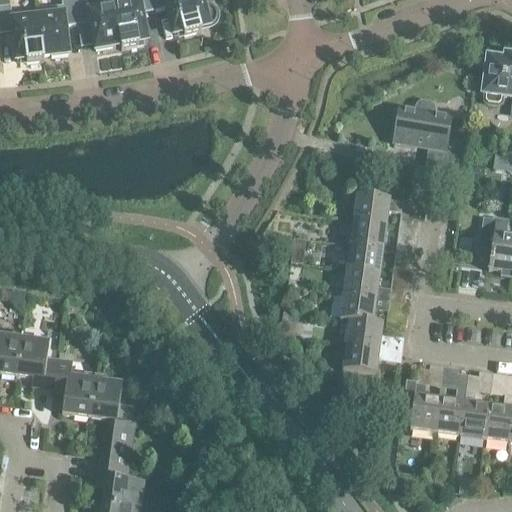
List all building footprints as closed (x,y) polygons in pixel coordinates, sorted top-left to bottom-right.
[(95,53),(121,49),(113,9),(88,14),(85,0),(80,0),(74,1),(77,28),(78,28),(81,50),(94,48),(95,53)] [(141,16),(154,13),(150,0),(138,0),(139,4),(113,9),(121,49),(122,53),(138,49),(137,45),(147,44),(141,16)] [(217,20),(217,17),(216,15),(216,13),(215,12),(214,11),(213,10),(212,10),(211,9),(209,8),(208,8),(205,8),(204,8),(201,0),(150,0),(154,13),(166,11),(173,38),(183,35),(184,39),(200,35),(199,31),(210,28),(212,27),(214,25),(215,24),(216,22),(216,21),(217,20)] [(65,29),(77,28),(74,1),(61,3),(62,9),(37,12),(37,20),(42,60),(68,57),(65,29)] [(42,64),(42,60),(37,20),(12,23),(10,9),(0,9),(0,35),(0,36),(12,35),(16,63),(25,62),(26,66),(42,64)] [(511,60),(505,60),(505,64),(488,62),(487,64),(485,66),(484,73),(486,75),(485,84),(482,86),(481,93),(483,95),(483,98),(486,98),(485,100),(486,100),(485,103),(487,106),(497,108),(500,105),(501,102),(501,100),(511,101),(511,60)] [(415,114),(399,112),(393,147),(429,153),(426,171),(450,175),(453,157),(445,155),(451,121),(434,118),(435,113),(433,109),(430,106),(422,105),(418,106),(415,110),(415,114)] [(489,136),(469,133),(467,144),(487,147),(489,136)] [(485,167),(470,165),(468,178),(484,180),(485,167)] [(356,199),(353,224),(386,229),(388,215),(415,219),(417,208),(356,199)] [(500,279),(511,281),(511,241),(504,240),(506,224),(483,221),(478,259),(490,260),(488,274),(501,276),(500,279)] [(383,254),(386,229),(353,224),(349,249),(383,254)] [(294,243),(293,250),(305,252),(306,244),(294,243)] [(397,244),(395,255),(410,257),(412,246),(397,244)] [(349,249),(346,273),(379,278),(383,254),(349,249)] [(409,268),(410,257),(395,255),(394,266),(409,268)] [(346,273),(343,297),(376,302),(379,278),(346,273)] [(390,293),(389,304),(404,306),(405,295),(390,293)] [(339,324),(349,325),(349,324),(373,327),(373,326),(376,302),(343,297),(339,324)] [(402,317),(404,306),(389,304),(387,315),(402,317)] [(382,327),(373,326),(373,327),(349,324),(349,325),(346,349),(402,356),(404,343),(387,341),(387,345),(380,345),(382,327)] [(0,377),(15,380),(21,336),(11,335),(10,343),(0,341),(0,377)] [(42,389),(54,390),(57,365),(47,363),(48,348),(32,346),(33,338),(21,336),(15,380),(43,384),(42,389)] [(400,367),(402,356),(346,349),(342,374),(375,379),(377,362),(385,363),(385,365),(400,367)] [(62,418),(90,422),(95,378),(84,376),(83,384),(70,382),(72,367),(57,365),(54,390),(65,392),(62,418)] [(416,386),(405,384),(400,421),(411,422),(409,433),(435,436),(439,403),(424,401),(426,389),(427,389),(429,374),(418,372),(416,386)] [(108,424),(102,470),(128,473),(136,411),(119,408),(121,390),(105,387),(106,379),(95,378),(90,422),(108,424)] [(453,405),(439,403),(435,436),(459,440),(468,379),(457,378),(456,393),(454,405),(453,405)] [(478,380),(468,379),(459,440),(484,443),(488,410),(474,408),(475,396),(476,396),(478,380)] [(484,443),(509,446),(511,423),(511,384),(506,384),(502,412),(488,410),(484,443)] [(102,470),(97,508),(125,511),(141,511),(145,488),(126,485),(128,473),(102,470)] [(395,489),(405,491),(407,478),(397,476),(395,489)] [(477,486),(461,484),(460,496),(476,499),(477,486)]
